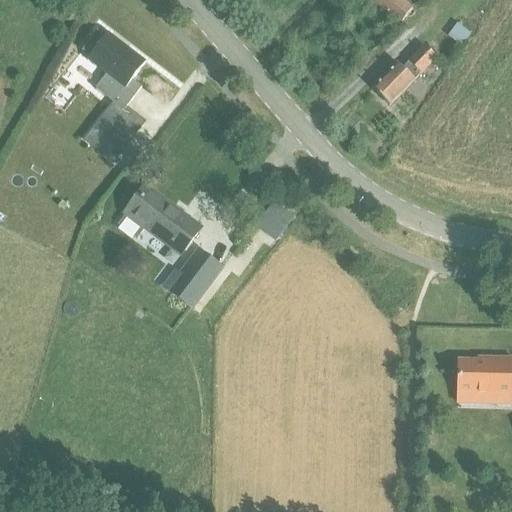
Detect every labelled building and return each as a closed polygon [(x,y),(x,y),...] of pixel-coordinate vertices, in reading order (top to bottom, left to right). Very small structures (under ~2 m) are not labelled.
[(411,10),(399,0),(374,0),(372,2),(400,24),(411,10)] [(463,28),(435,53),(446,64),(474,39),(463,28)] [(96,34),(82,51),(90,58),(86,64),(104,77),(94,91),(123,113),(141,89),(131,81),(143,64),(106,36),(103,40),(96,34)] [(423,47),(401,70),(413,81),(435,59),(432,56),(423,47)] [(413,81),(401,70),(396,65),(371,91),(388,107),(413,81)] [(101,122),(118,134),(125,124),(109,112),(101,122)] [(101,137),(93,149),(112,164),(121,152),(101,137)] [(125,213),(125,214),(117,225),(136,240),(145,229),(179,255),(199,229),(144,188),(125,213)] [(275,204),(257,228),(276,242),(294,218),(275,204)] [(197,251),(165,294),(190,313),(222,270),(197,251)] [(490,363),(457,362),(457,395),(496,396),(496,405),(511,405),(511,360),(490,360),(490,363)] [(498,434),(499,411),(486,410),(485,433),(498,434)]
